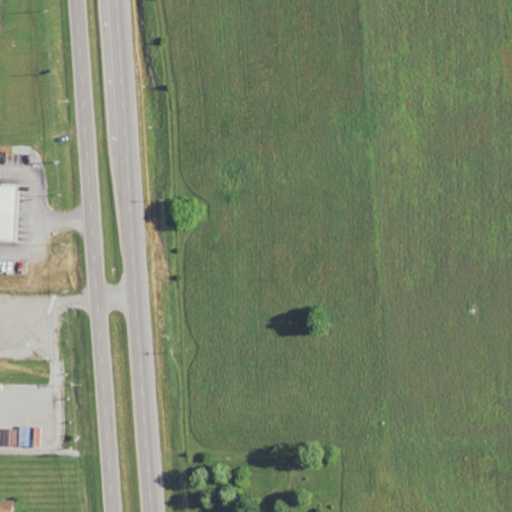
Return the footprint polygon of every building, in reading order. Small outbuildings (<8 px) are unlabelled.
[(0,239),(24,240),(26,186),(0,184),(0,239)] [(22,445),(35,446),(35,427),(23,426),(22,445)] [(39,446),(47,446),(48,427),(40,427),(39,446)] [(21,446),(21,429),(7,429),(6,445),(21,446)] [(0,511),(22,511),(22,500),(0,500),(0,511)]
